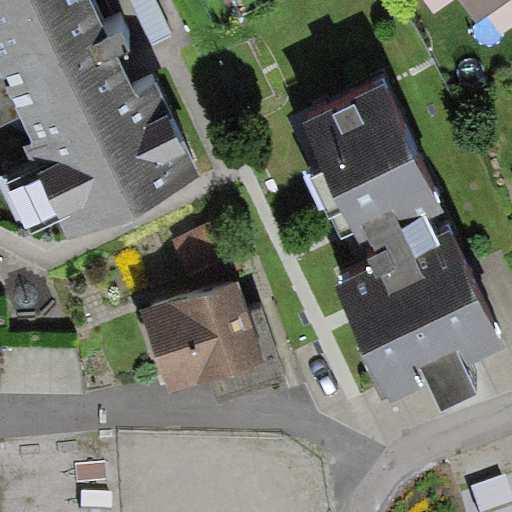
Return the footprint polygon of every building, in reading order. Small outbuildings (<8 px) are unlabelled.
[(0,0),(0,94),(62,214),(183,152),(104,0),(0,0)] [(471,0),(479,11),(494,0),(471,0)] [(373,269),(449,233),(382,92),(304,128),(327,172),(311,178),(341,240),(356,232),(373,269)] [(127,299),(155,367),(202,348),(211,386),(266,365),(254,327),(245,330),(215,249),(222,245),(205,206),(163,227),(183,275),(127,299)] [(463,364),(502,346),(449,233),(373,269),(334,287),(388,400),(423,383),(437,412),(476,394),(463,364)] [(511,499),(505,477),(472,487),(479,511),(486,511),(511,504),(511,499)]
